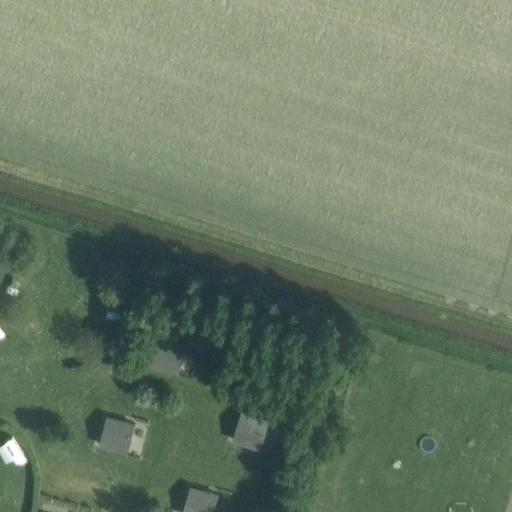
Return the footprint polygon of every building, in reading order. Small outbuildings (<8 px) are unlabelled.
[(8,257),(31,263),(36,241),(13,235),(8,257)] [(122,262),(104,262),(103,282),(121,282),(122,262)] [(158,334),(149,365),(177,373),(186,342),(158,334)] [(84,349),(76,368),(95,376),(103,356),(84,349)] [(363,390),(365,381),(347,376),(345,385),(363,390)] [(241,411),(231,441),(260,450),(270,420),(241,411)] [(105,415),(98,445),(127,452),(134,422),(105,415)] [(189,485),(181,511),(212,511),(218,493),(189,485)]
